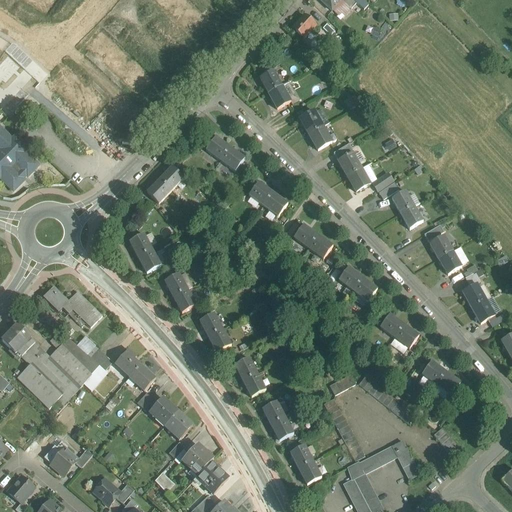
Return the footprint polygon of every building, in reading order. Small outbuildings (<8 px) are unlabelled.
[(55,0),(27,0),(27,1),(48,13),(55,0)] [(320,0),(332,11),(342,1),(352,10),(357,4),(352,0),(320,0)] [(305,16),(293,29),(304,39),(316,27),(305,16)] [(335,33),(327,25),(323,29),(331,37),(335,33)] [(273,72),(260,80),(268,95),(282,88),(273,72)] [(282,88),(268,95),(277,111),(291,103),(282,88)] [(314,113),(300,121),(309,136),(323,128),(314,113)] [(12,140),(0,128),(0,178),(0,179),(14,192),(39,167),(25,153),(27,152),(14,139),(12,140)] [(323,128),(309,136),(318,152),(332,144),(323,128)] [(221,162),(230,150),(216,139),(206,152),(221,162)] [(235,173),(244,160),(230,150),(221,162),(227,167),(222,173),(228,178),(233,171),(235,173)] [(352,155),(339,163),(348,178),(361,171),(352,155)] [(183,180),(172,169),(160,181),(171,192),(183,180)] [(361,171),(348,178),(356,194),(370,186),(361,171)] [(236,181),(241,185),(248,176),(243,172),(236,181)] [(388,175),(373,185),(378,193),(393,183),(388,175)] [(171,192),(160,181),(148,194),(159,205),(171,192)] [(264,207),(273,194),(259,184),(249,197),(264,207)] [(405,192),(392,200),(401,216),(414,208),(405,192)] [(278,218),(287,205),(273,194),(264,207),(278,218)] [(414,208),(401,216),(409,231),(423,223),(414,208)] [(309,250),(318,237),(304,227),(295,240),(309,250)] [(440,227),(424,236),(428,243),(444,234),(440,227)] [(139,259),(152,251),(144,236),(130,244),(139,259)] [(323,260),(333,247),(318,237),(309,250),(323,260)] [(444,238),(430,246),(439,261),(452,253),(444,238)] [(147,274),(161,267),(152,251),(139,259),(147,274)] [(452,253),(439,261),(448,277),(461,269),(452,253)] [(470,286),(484,276),(476,266),(468,272),(471,276),(466,279),(470,286)] [(354,292),(363,280),(349,269),(340,282),(354,292)] [(174,298),(188,291),(179,275),(165,283),(174,298)] [(368,303),(377,290),(363,280),(354,292),(368,303)] [(477,286),(463,294),(472,310),(485,302),(477,286)] [(74,321),(90,305),(78,293),(68,303),(54,288),(43,299),(59,314),(63,310),(74,321)] [(182,314),(196,306),(188,291),(174,298),(182,314)] [(494,317),(485,302),(472,310),(481,325),(494,317)] [(90,305),(74,321),(82,329),(86,325),(90,329),(102,317),(90,305)] [(214,315),(200,323),(209,338),(223,331),(214,315)] [(395,340),(404,327),(390,316),(381,329),(395,340)] [(32,339),(18,325),(2,341),(16,355),(17,354),(22,358),(35,345),(30,340),(32,339)] [(409,350),(418,337),(404,327),(395,340),(409,350)] [(223,331),(209,338),(217,354),(231,347),(223,331)] [(511,335),(501,342),(510,359),(511,357),(511,335)] [(50,359),(35,345),(22,358),(30,367),(18,380),(50,410),(75,384),(81,389),(100,368),(90,359),(68,340),(50,359)] [(108,359),(98,350),(90,359),(100,368),(108,359)] [(129,351),(115,366),(129,379),(140,366),(135,361),(137,359),(129,351)] [(108,359),(100,368),(105,372),(113,363),(108,359)] [(244,383),(258,376),(250,360),(235,367),(244,383)] [(437,387),(446,374),(432,363),(423,376),(436,386),(437,387)] [(156,380),(140,366),(129,379),(144,393),(156,380)] [(451,397),(461,384),(446,374),(437,387),(450,396),(451,397)] [(10,384),(0,376),(0,391),(2,394),(10,384)] [(252,399),(266,391),(258,376),(244,383),(252,399)] [(350,376),(329,387),(335,397),(356,386),(350,376)] [(417,418),(366,377),(359,386),(410,427),(417,418)] [(437,387),(436,386),(432,391),(446,402),(450,396),(437,387)] [(147,394),(138,404),(142,409),(152,398),(147,394)] [(152,398),(142,409),(147,413),(157,403),(152,398)] [(178,414),(163,399),(149,415),(164,429),(166,427),(178,414)] [(365,458),(334,400),(324,406),(355,463),(365,458)] [(277,404),(263,411),(271,427),(285,420),(277,404)] [(178,414),(166,427),(181,440),(192,427),(178,414)] [(285,420),(271,427),(279,443),(293,436),(285,420)] [(462,452),(442,429),(434,437),(453,459),(462,452)] [(403,443),(392,448),(398,458),(408,453),(403,443)] [(179,444),(169,455),(175,460),(185,449),(179,444)] [(213,460),(198,446),(182,462),(198,477),(211,463),(213,460)] [(305,448),(291,455),(299,470),(313,463),(305,448)] [(392,448),(359,465),(359,464),(348,470),(354,481),(344,486),(357,511),(383,511),(365,476),(398,459),(398,458),(392,448)] [(65,450),(51,467),(64,478),(76,465),(78,462),(78,461),(65,450)] [(87,451),(78,461),(78,462),(76,465),(82,470),(93,456),(87,451)] [(420,476),(408,453),(398,458),(398,459),(409,481),(420,476)] [(198,477),(196,479),(214,496),(228,480),(211,463),(198,477)] [(313,463),(299,470),(307,486),(321,479),(313,463)] [(511,491),(511,472),(502,482),(511,491)] [(175,486),(162,474),(155,482),(167,495),(175,486)] [(22,478),(8,494),(21,505),(24,502),(35,489),(22,478)] [(105,481),(94,494),(109,507),(116,500),(120,494),(105,481)] [(127,486),(120,494),(116,500),(123,506),(134,492),(127,486)] [(208,497),(196,509),(199,511),(205,511),(214,503),(208,497)] [(131,501),(122,511),(132,511),(134,511),(138,507),(131,501)] [(24,502),(21,505),(15,511),(16,511),(22,511),(28,506),(24,502)] [(61,511),(50,502),(41,511),(61,511)] [(216,509),(218,511),(238,511),(236,509),(233,511),(224,502),(216,509)]
